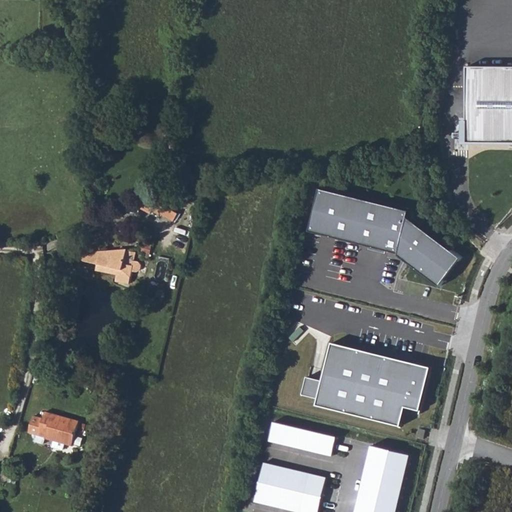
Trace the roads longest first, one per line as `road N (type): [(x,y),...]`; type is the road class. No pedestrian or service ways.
road 1 (unclassified): [(511,257),(490,293),(438,511)]
road 2 (track): [(31,248),(39,261),(36,328),(2,449)]
road 3 (unknown): [(155,223),(136,213),(109,219),(45,245),(39,261)]
